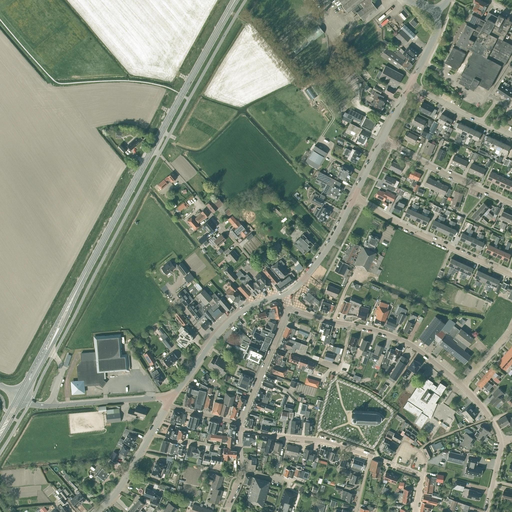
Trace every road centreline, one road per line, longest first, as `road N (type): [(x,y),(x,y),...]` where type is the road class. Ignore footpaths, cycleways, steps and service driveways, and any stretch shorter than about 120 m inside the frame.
road 1 (primary): [(87,268),(228,11)]
road 2 (residential): [(511,274),(353,197)]
road 3 (residential): [(511,203),(381,142)]
road 4 (residential): [(239,427),(370,455)]
road 5 (unclassified): [(462,387),(407,342),(349,325)]
road 6 (tertiary): [(97,511),(167,405)]
road 7 (residential): [(278,296),(200,201)]
road 8 (tertiary): [(48,406),(170,399)]
road 9 (tertiary): [(283,294),(318,261),(353,197)]
